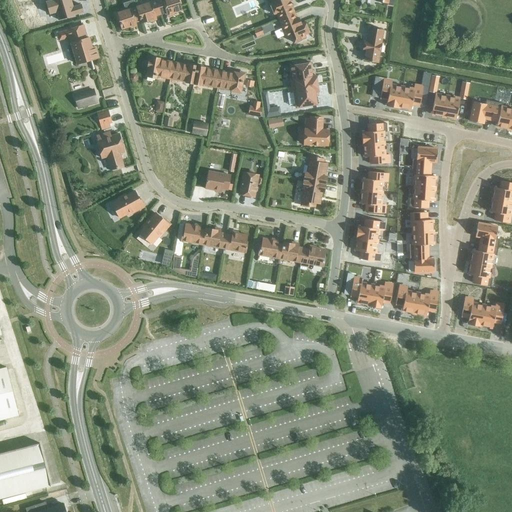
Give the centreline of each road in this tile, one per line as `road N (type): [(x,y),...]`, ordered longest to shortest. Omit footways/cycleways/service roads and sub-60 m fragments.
road 1 (residential): [(339,227),(191,206),(162,192),(146,167),(111,48)]
road 2 (secondary): [(79,286),(0,37)]
road 3 (residential): [(326,316),(171,289),(117,303)]
road 4 (residential): [(469,138),(454,200),(441,338)]
road 5 (secondary): [(104,511),(76,395),(86,336)]
road 6 (residential): [(342,110),(469,138)]
